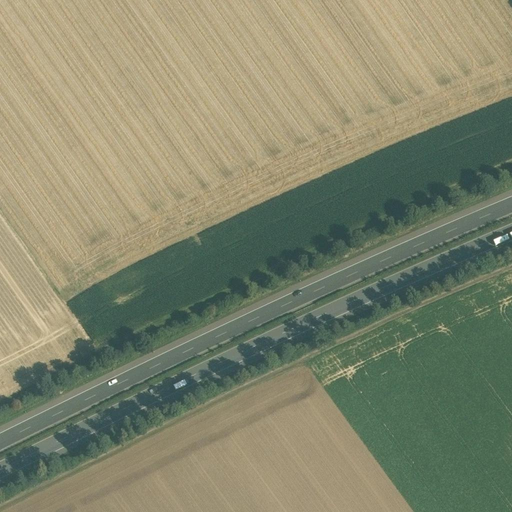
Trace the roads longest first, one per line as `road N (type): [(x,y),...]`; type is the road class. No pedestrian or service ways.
road 1 (motorway): [(0,480),(511,238)]
road 2 (motorway): [(511,213),(0,453)]
road 3 (track): [(511,176),(0,415)]
road 4 (track): [(7,511),(343,348),(511,276)]
